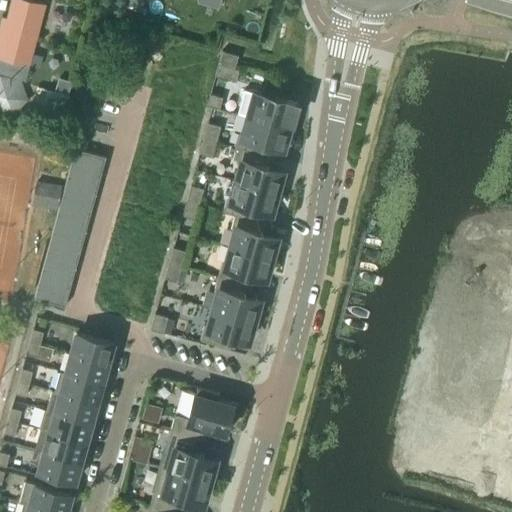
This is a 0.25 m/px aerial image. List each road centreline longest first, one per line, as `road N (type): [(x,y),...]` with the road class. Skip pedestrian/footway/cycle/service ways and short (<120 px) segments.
road 1 (tertiary): [(276,399),(313,260),(338,103)]
road 2 (residential): [(276,399),(139,367),(93,511)]
